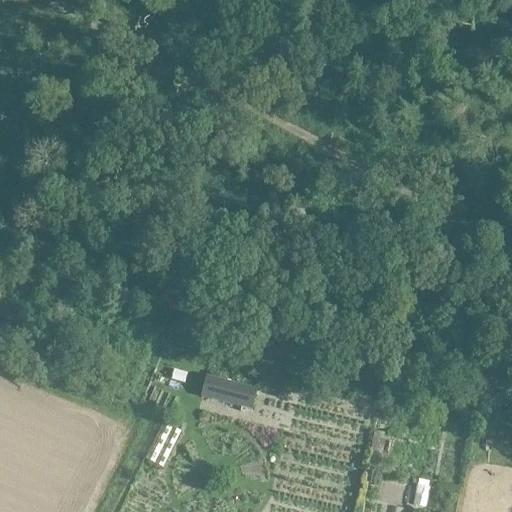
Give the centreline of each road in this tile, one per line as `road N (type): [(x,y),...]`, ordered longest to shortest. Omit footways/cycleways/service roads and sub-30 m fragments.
road 1 (track): [(0,258),(511,389)]
road 2 (track): [(54,0),(511,248)]
